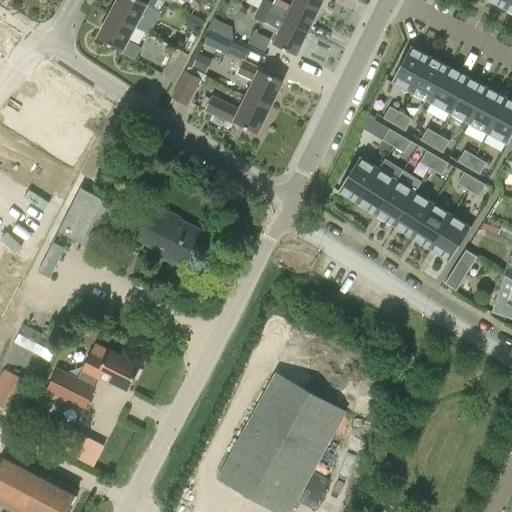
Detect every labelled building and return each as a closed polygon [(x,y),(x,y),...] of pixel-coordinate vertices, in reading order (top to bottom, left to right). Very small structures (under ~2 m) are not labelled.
[(135,26),(148,3),(153,6),(156,0),(117,0),(110,13),(135,26)] [(318,9),(299,0),(294,0),(294,2),(289,0),(273,0),(273,2),(269,0),(246,0),(246,1),(258,7),(307,31),(318,9)] [(322,0),(299,0),(318,9),(322,0)] [(489,0),(505,9),(510,0),(489,0)] [(258,7),(253,17),(280,30),(274,43),(296,54),(307,31),(258,7)] [(249,30),(253,18),(231,10),(226,22),(249,30)] [(141,47),(128,40),(135,26),(110,13),(98,37),(122,50),(121,52),(135,59),(141,47)] [(212,18),(207,28),(211,30),(232,40),(230,27),(212,18)] [(232,40),(211,30),(205,42),(226,53),(227,51),(232,40)] [(192,33),(185,47),(190,49),(197,35),(192,33)] [(412,92),(431,56),(412,46),(412,45),(411,45),(391,82),(392,82),(393,81),(412,92)] [(176,47),(171,56),(161,75),(174,82),(189,53),(176,47)] [(192,65),(206,72),(212,60),(199,53),(192,65)] [(431,102),(450,67),(431,56),(412,92),(431,102)] [(243,59),(237,72),(254,80),(253,82),(247,95),(270,106),(283,80),(261,69),(262,67),(245,59),(243,58),(243,59)] [(185,69),(171,96),(187,105),(201,78),(205,80),(207,75),(188,65),(186,70),(185,69)] [(450,112),(469,77),(450,67),(431,102),(450,112)] [(469,123),(488,87),(469,77),(450,112),(469,123)] [(45,87),(23,121),(43,134),(67,98),(54,89),(52,92),(45,87)] [(488,133),(507,98),(488,87),(469,123),(488,133)] [(234,124),(236,122),(258,132),(270,106),(247,95),(240,108),(212,95),(205,110),(234,124)] [(67,98),(43,134),(64,148),(86,115),(80,110),(82,107),(67,98)] [(511,100),(507,98),(488,133),(507,143),(507,144),(511,135),(511,100)] [(390,106),(383,118),(394,124),(401,113),(390,106)] [(370,113),(364,129),(373,134),(379,122),(374,120),(376,116),(370,113)] [(405,131),(412,119),(401,113),(394,124),(405,131)] [(389,128),(383,140),(394,146),(400,134),(389,128)] [(428,128),(421,140),(432,146),(438,134),(428,128)] [(405,152),(411,141),(400,134),(394,146),(405,152)] [(443,152),(449,141),(438,134),(432,146),(443,152)] [(427,150),(420,161),(431,168),(438,156),(427,150)] [(465,150),(458,161),(469,168),(476,156),(465,150)] [(357,202),(379,168),(361,157),(361,156),(360,156),(338,191),(339,191),(357,202)] [(442,174),(449,163),(438,156),(431,168),(442,174)] [(480,174),(487,163),(476,156),(469,168),(480,174)] [(376,214),(397,180),(379,168),(357,202),(376,214)] [(464,172),(457,183),(468,190),(475,178),(464,172)] [(479,196),(486,184),(475,178),(468,190),(479,196)] [(394,225),(415,192),(397,180),(376,214),(394,225)] [(412,237),(434,203),(415,192),(394,225),(412,237)] [(430,249),(452,215),(434,203),(412,237),(430,249)] [(182,265),(200,230),(178,219),(179,217),(155,205),(138,238),(159,249),(157,253),(182,265)] [(452,215),(430,249),(449,260),(448,261),(449,261),(471,226),(470,226),(452,215)] [(478,256),(467,250),(446,283),(457,290),(478,256)] [(59,342),(23,323),(14,342),(50,361),(59,342)] [(128,389),(140,365),(96,343),(83,369),(85,370),(80,379),(59,369),(47,393),(83,411),(96,387),(92,386),(98,376),(112,383),(113,381),(128,389)] [(0,405),(9,410),(25,379),(4,368),(0,376),(0,405)] [(276,371),(216,477),(278,511),(291,511),(299,499),(314,508),(330,479),(314,471),(326,449),(348,411),(276,371)] [(72,429),(62,451),(75,457),(86,435),(72,429)] [(79,457),(96,464),(104,443),(86,437),(79,457)] [(0,465),(0,502),(18,511),(65,511),(78,490),(7,452),(0,465)]
